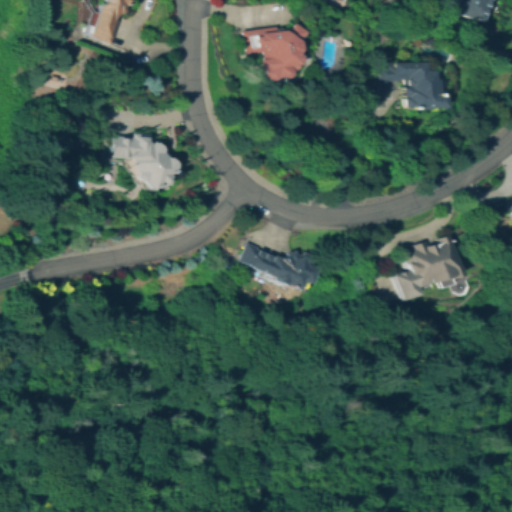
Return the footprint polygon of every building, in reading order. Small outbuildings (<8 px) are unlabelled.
[(124,0),(124,2),(117,2),(117,7),(114,11),(110,11),(109,14),(113,18),(101,41),(82,33),(84,29),(81,28),(95,0),(124,0)] [(483,0),(476,20),(450,11),(453,2),(449,0),(483,0)] [(291,23),(301,31),(295,41),(295,48),(292,52),(294,54),(295,58),(293,60),(293,63),(288,70),(286,70),(285,72),(282,76),(277,76),(276,75),(270,76),(269,79),(264,79),(259,76),(258,71),(260,69),(256,70),(254,58),(256,58),(255,51),(241,53),(238,31),(269,27),(269,30),(280,29),(284,31),(291,23)] [(419,62),(419,70),(427,70),(427,79),(432,79),(432,94),(436,94),(437,107),(397,108),(396,87),(401,87),(401,79),(396,79),(396,80),(384,80),(384,81),(374,82),(374,66),(383,66),(383,62),(419,62)] [(143,142),(144,144),(148,141),(156,149),(155,151),(161,158),(163,157),(170,165),(166,168),(168,170),(162,175),(162,185),(148,184),(143,189),(135,181),(129,181),(121,170),(127,164),(123,158),(104,157),(105,138),(105,135),(113,136),(113,138),(121,139),(121,137),(127,137),(127,133),(145,134),(144,140),(143,140),(143,142)] [(511,222),(499,205),(508,198),(508,197),(511,194),(511,222)] [(399,271),(402,270),(397,253),(396,249),(404,247),(404,245),(419,240),(419,242),(421,241),(422,245),(433,242),(432,238),(443,234),(455,274),(443,278),(443,277),(410,287),(413,295),(396,300),(387,275),(392,274),(392,273),(399,271)] [(241,244),(242,242),(252,247),(250,249),(266,257),(267,255),(274,259),(280,257),(279,253),(289,250),(291,255),(299,252),(304,265),(311,269),(307,275),(303,282),(298,294),(278,284),(277,287),(264,281),(265,278),(258,275),(258,274),(233,261),(241,244)]
